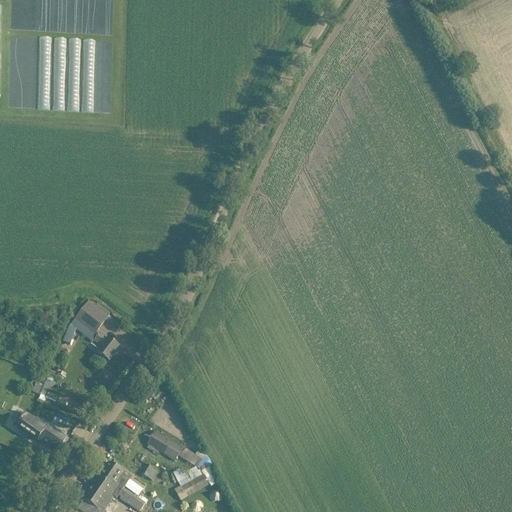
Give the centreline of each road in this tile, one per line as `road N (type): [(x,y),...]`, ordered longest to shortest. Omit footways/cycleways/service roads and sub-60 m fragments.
road 1 (unclassified): [(37,511),(81,436),(175,311),(259,122),(331,0)]
road 2 (track): [(511,168),(422,0)]
